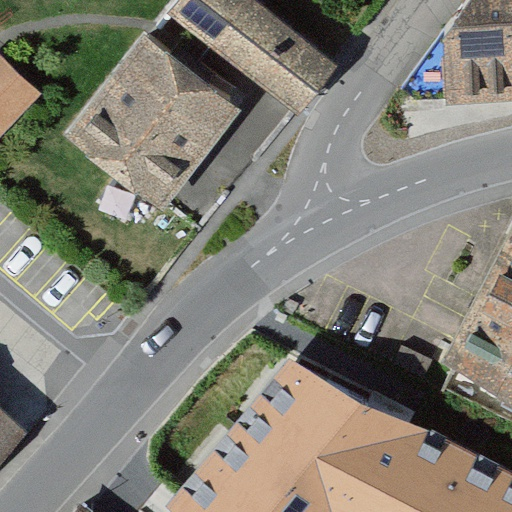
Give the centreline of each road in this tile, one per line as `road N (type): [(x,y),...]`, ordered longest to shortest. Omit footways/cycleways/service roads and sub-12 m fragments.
road 1 (residential): [(116,412),(240,276),(303,229)]
road 2 (residential): [(303,229),(336,131),(426,0)]
road 3 (residential): [(303,229),(511,160)]
road 4 (residential): [(0,309),(116,412)]
road 5 (residential): [(25,511),(116,412)]
